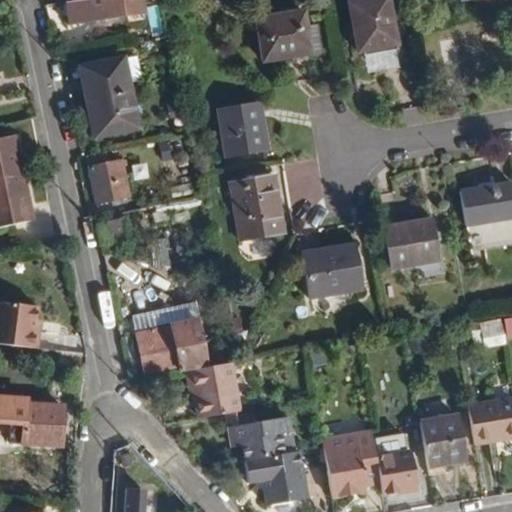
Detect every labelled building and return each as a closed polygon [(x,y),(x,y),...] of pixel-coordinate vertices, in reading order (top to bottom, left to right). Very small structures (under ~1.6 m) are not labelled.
[(131,9),(129,0),(54,0),(56,10),(70,9),(71,18),(131,9)] [(382,45),(372,0),(352,0),(333,3),(345,67),(367,80),(367,48),(382,45)] [(71,18),(70,9),(56,10),(57,20),(71,18)] [(306,53),(302,25),(292,27),(290,11),(241,19),(248,61),(306,53)] [(367,80),(392,56),(389,43),(382,45),(367,48),(367,80)] [(127,85),(121,60),(107,64),(113,88),(127,85)] [(107,64),(107,61),(63,71),(79,141),(123,132),(113,88),(107,64)] [(253,150),(245,103),(203,110),(211,158),(253,150)] [(0,226),(22,222),(3,136),(0,136),(0,226)] [(127,195),(121,159),(107,161),(106,150),(86,154),(96,202),(127,195)] [(269,234),(260,175),(217,183),(227,241),(269,234)] [(508,243),(498,183),(445,191),(456,252),(508,243)] [(300,222),(322,218),(316,184),(294,188),(300,222)] [(128,238),(124,216),(94,222),(98,245),(128,238)] [(424,261),(417,219),(370,227),(377,268),(424,261)] [(347,289),(340,245),(288,254),(295,298),(347,289)] [(36,319),(37,304),(0,299),(0,342),(38,347),(40,329),(35,329),(36,319)] [(179,323),(175,307),(131,317),(134,332),(179,323)] [(511,315),(502,317),(508,346),(511,345),(511,315)] [(504,344),(500,318),(479,321),(481,328),(472,330),(473,343),(482,342),(483,347),(504,344)] [(207,366),(196,319),(179,323),(134,332),(143,372),(178,365),(179,371),(184,370),(207,366)] [(325,363),(323,349),(310,351),(312,365),(325,363)] [(85,365),(86,353),(61,350),(60,362),(85,365)] [(238,410),(230,362),(207,366),(184,370),(188,393),(194,393),(197,417),(223,413),(238,410)] [(511,437),(511,395),(466,403),(474,444),(511,437)] [(61,445),(62,405),(24,404),(24,419),(19,419),(17,443),(61,445)] [(254,422),(252,408),(238,410),(223,413),(226,427),(254,422)] [(466,460),(458,414),(419,421),(427,466),(444,464),(466,460)] [(293,452),(287,416),(254,422),(226,427),(228,443),(239,441),(243,461),(293,452)] [(374,456),(370,431),(321,439),(331,498),(350,495),(349,487),(363,485),(379,482),(374,456)] [(305,498),(297,451),(293,452),(243,461),(247,482),(265,479),(266,487),(262,487),(264,504),(305,498)] [(416,489),(409,451),(374,456),(379,482),(381,495),(416,489)] [(132,462),(129,452),(119,454),(121,464),(132,462)] [(446,474),(444,464),(427,466),(428,477),(446,474)] [(364,493),(363,485),(349,487),(350,495),(364,493)] [(142,511),(144,490),(124,488),(122,511),(142,511)]
